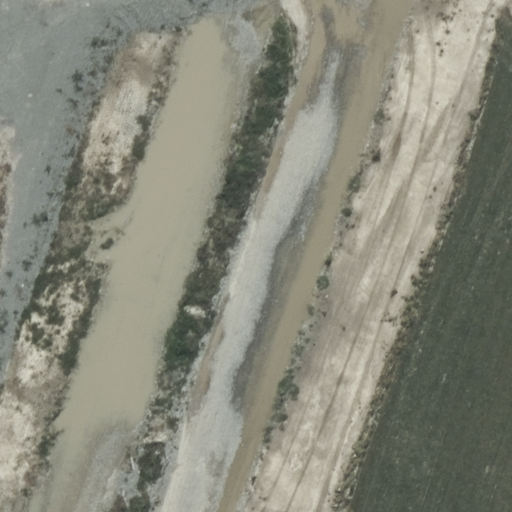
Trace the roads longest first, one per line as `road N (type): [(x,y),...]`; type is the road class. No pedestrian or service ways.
road 1 (tertiary): [(371,0),(196,511)]
road 2 (tertiary): [(62,511),(232,0)]
